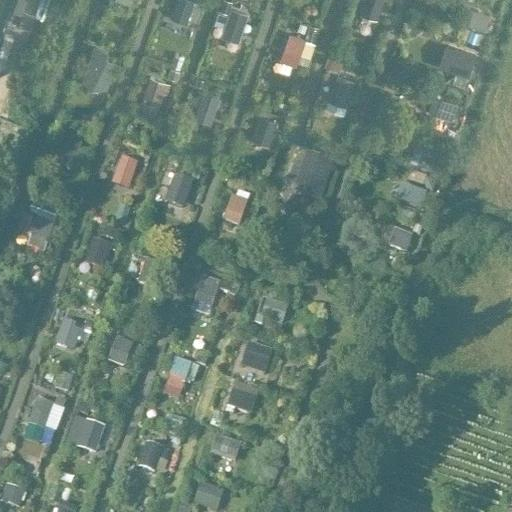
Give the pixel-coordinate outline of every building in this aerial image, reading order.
[(187,24),(195,0),(194,0),(176,0),(170,18),(187,24)] [(364,0),(361,12),(376,18),(381,0),(364,0)] [(460,22),(484,30),(489,14),(465,6),(460,22)] [(238,40),(247,12),(230,7),(221,35),(238,40)] [(407,20),(405,28),(414,31),(417,24),(407,20)] [(296,67),(306,38),(288,32),(278,61),(296,67)] [(332,44),(326,64),(344,69),(349,49),(332,44)] [(456,44),(450,63),(469,70),(475,51),(456,44)] [(95,77),(108,81),(115,60),(105,56),(107,49),(97,46),(92,61),(95,63),(95,77)] [(460,71),(457,78),(469,82),(471,75),(460,71)] [(346,106),(355,80),(337,74),(328,99),(346,106)] [(166,84),(167,82),(149,76),(141,99),(158,105),(163,92),(167,94),(169,85),(166,84)] [(210,124),(220,96),(202,90),(193,118),(210,124)] [(453,119),(459,102),(433,94),(428,111),(453,119)] [(268,146),(277,120),(261,114),(252,141),(268,146)] [(74,174),(83,146),(66,140),(54,176),(66,180),(69,172),(74,174)] [(436,170),(443,149),(425,143),(418,164),(436,170)] [(129,192),(138,165),(121,159),(112,186),(129,192)] [(314,163),(306,186),(322,191),(329,168),(314,163)] [(184,211),(194,183),(175,177),(165,205),(184,211)] [(421,211),(426,194),(402,186),(396,203),(421,211)] [(238,229),(247,204),(231,199),(223,224),(238,229)] [(284,221),(282,228),(289,230),(292,223),(284,221)] [(44,255),(53,228),(37,223),(28,250),(44,255)] [(406,255),(412,238),(394,232),(388,249),(406,255)] [(102,271),(110,247),(94,242),(86,266),(102,271)] [(155,290),(162,267),(147,262),(139,285),(155,290)] [(211,308),(218,284),(202,279),(194,303),(211,308)] [(283,325),(288,308),(263,301),(256,325),(262,327),(264,320),(283,325)] [(0,329),(16,335),(24,309),(7,303),(0,325),(0,329)] [(74,351),(83,327),(65,321),(57,345),(74,351)] [(124,370),(134,347),(117,341),(108,364),(124,370)] [(265,376),(272,351),(249,344),(241,369),(265,376)] [(186,382),(191,365),(175,360),(169,377),(186,382)] [(251,416),(256,402),(232,394),(228,408),(251,416)] [(45,431),(53,406),(37,401),(29,426),(45,431)] [(95,455),(104,429),(87,423),(79,450),(95,455)] [(236,465),(241,445),(216,438),(211,457),(236,465)] [(154,478),(164,450),(146,444),(137,472),(154,478)] [(219,510),(224,494),(200,486),(195,502),(219,510)] [(19,510),(25,493),(6,487),(0,504),(19,510)]
